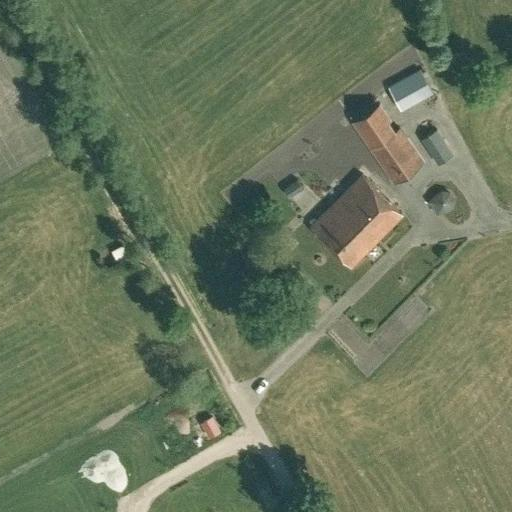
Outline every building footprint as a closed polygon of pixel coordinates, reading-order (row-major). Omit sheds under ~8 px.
[(406,97),(437,78),(428,64),(398,83),(406,97)] [(394,181),(424,161),(400,126),(398,128),(380,102),(354,120),(394,181)] [(439,164),(455,154),(438,129),(423,139),(439,164)] [(352,265),(404,214),(364,174),(312,225),(352,265)] [(292,197),(305,188),(298,179),(285,187),(292,197)] [(208,420),(216,433),(227,427),(219,413),(208,420)]
